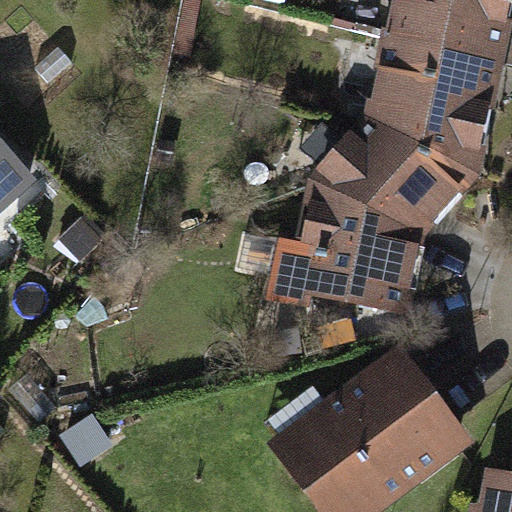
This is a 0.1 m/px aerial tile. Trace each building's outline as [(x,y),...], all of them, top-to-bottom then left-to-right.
[(511,11),(511,0),(402,0),(394,44),(502,65),(511,11)] [(377,119),(459,166),(479,144),(502,65),(394,44),(377,119)] [(324,186),(418,231),(459,166),(377,119),(327,161),(324,186)] [(0,146),(0,219),(36,188),(0,146)] [(418,231),(324,186),(310,296),(401,310),(418,231)] [(385,511),(481,442),(410,346),(284,439),(338,511),(385,511)] [(511,511),(511,473),(497,471),(490,511),(511,511)]
